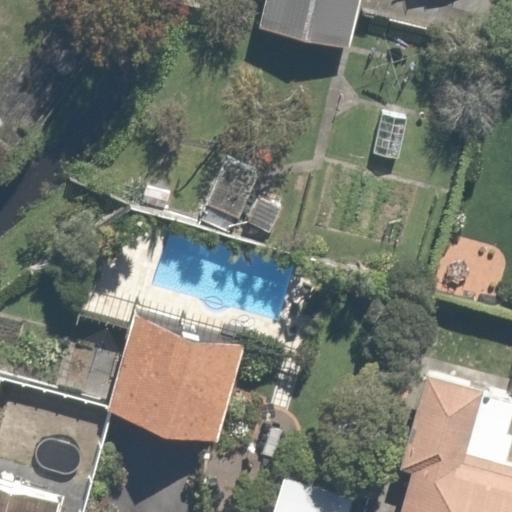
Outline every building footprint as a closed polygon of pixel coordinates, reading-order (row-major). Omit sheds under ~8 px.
[(359,0),(264,0),(258,34),(350,50),(359,0)] [(268,173),(215,160),(199,223),(252,236),(268,173)] [(248,347),(133,317),(103,428),(219,459),(248,347)] [(511,444),(511,384),(434,364),(395,511),(511,511),(511,478),(504,476),(511,444)] [(0,405),(9,373),(0,370),(0,405)] [(0,511),(69,511),(72,505),(0,485),(0,511)]
